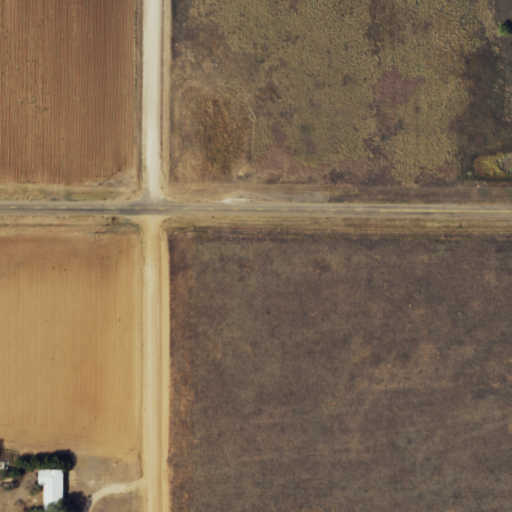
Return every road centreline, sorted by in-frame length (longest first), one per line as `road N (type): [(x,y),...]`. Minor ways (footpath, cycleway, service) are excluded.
road 1 (secondary): [(0,199),(511,204)]
road 2 (residential): [(154,511),(152,0)]
